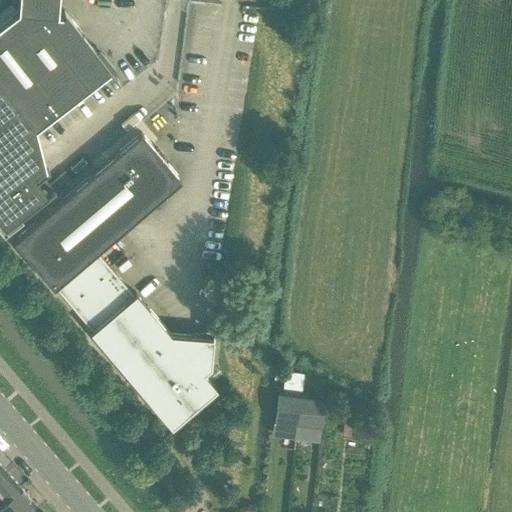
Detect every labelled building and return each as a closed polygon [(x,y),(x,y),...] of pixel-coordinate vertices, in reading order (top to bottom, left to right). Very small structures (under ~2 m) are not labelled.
[(19,0),(18,12),(57,16),(58,0),(19,0)] [(57,16),(18,12),(0,26),(0,223),(4,229),(55,190),(43,175),(48,170),(48,169),(46,170),(36,129),(115,69),(104,55),(101,58),(64,10),(63,11),(65,14),(62,16),(57,16)] [(181,179),(153,146),(141,132),(13,240),(53,287),(55,286),(97,251),(181,179)] [(135,292),(133,294),(97,251),(55,286),(92,329),(90,331),(171,426),(216,388),(203,372),(211,366),(213,336),(170,333),(135,292)] [(274,421),(319,427),(323,395),(278,389),(274,421)] [(371,427),(373,420),(361,418),(360,425),(344,421),(341,435),(371,441),(373,428),(371,427)] [(0,504),(20,487),(0,464),(0,504)] [(0,511),(26,511),(35,504),(20,487),(0,504),(0,511)]
